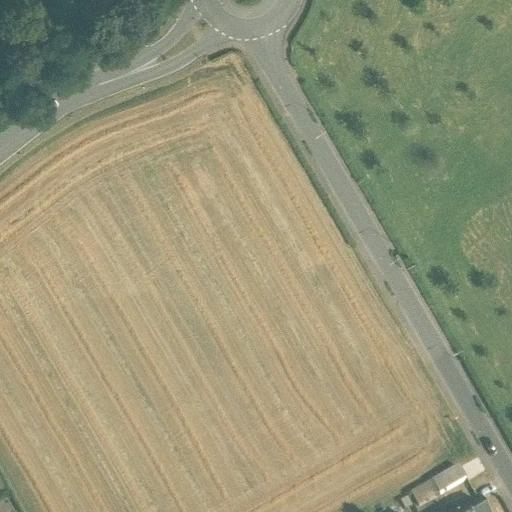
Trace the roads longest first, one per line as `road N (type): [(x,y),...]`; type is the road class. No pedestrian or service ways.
road 1 (unclassified): [(260,26),(270,60),(498,447)]
road 2 (secondary): [(67,98),(174,65),(233,25)]
road 3 (secondary): [(207,0),(163,47),(67,98)]
